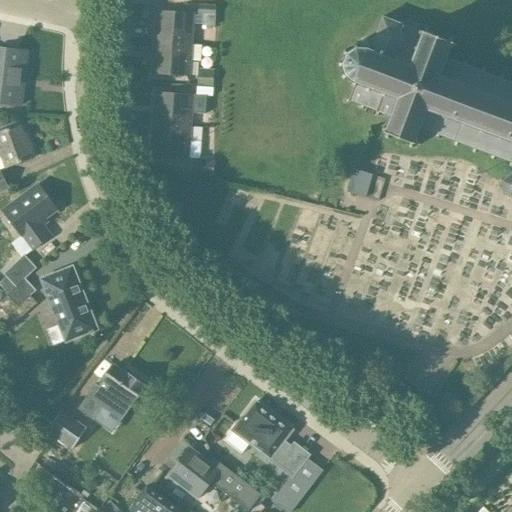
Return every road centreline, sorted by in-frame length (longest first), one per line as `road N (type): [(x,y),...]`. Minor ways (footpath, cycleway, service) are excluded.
road 1 (residential): [(423,481),(251,349),(139,227),(116,193),(91,120),(89,43),(76,16)]
road 2 (unclassified): [(423,481),(511,382)]
